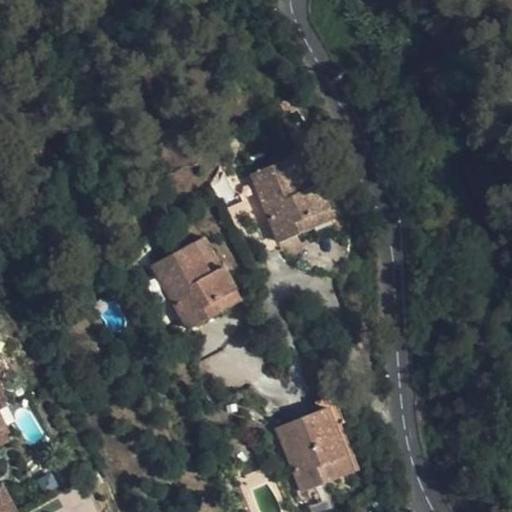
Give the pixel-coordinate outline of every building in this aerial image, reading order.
[(307,152),(295,157),(308,189),(320,184),(307,152)] [(308,189),(295,157),(253,173),(281,242),(335,219),(321,184),(320,184),(308,189)] [(204,237),(193,243),(209,272),(220,266),(204,237)] [(222,266),(220,266),(209,272),(193,243),(153,265),(188,328),(239,299),(222,266)] [(317,400),(322,411),(331,407),(350,454),(358,451),(336,394),(317,400)] [(348,455),(350,454),(331,407),(322,411),(279,427),(304,490),(354,471),(348,455)] [(0,445),(9,440),(4,432),(0,434),(0,445)] [(1,481),(0,481),(0,511),(15,511),(19,510),(1,481)]
